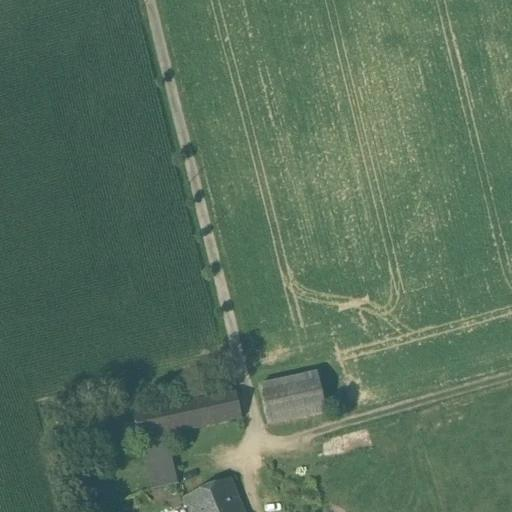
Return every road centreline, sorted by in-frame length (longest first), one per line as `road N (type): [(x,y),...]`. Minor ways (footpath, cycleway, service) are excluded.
road 1 (unclassified): [(154,0),(259,450)]
road 2 (track): [(259,450),(511,376)]
